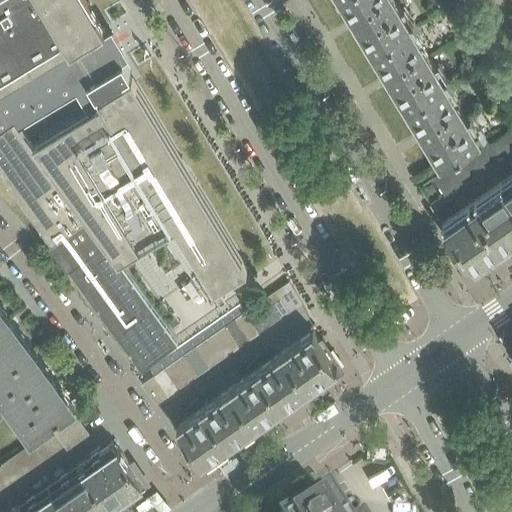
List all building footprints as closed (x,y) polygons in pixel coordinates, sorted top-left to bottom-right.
[(248,266),(132,74),(127,77),(126,75),(132,71),(123,57),(110,65),(93,37),(105,29),(88,0),(0,0),(0,166),(59,248),(62,247),(71,260),(69,262),(142,363),(178,338),(177,336),(188,328),(171,304),(160,313),(119,256),(163,230),(166,235),(180,227),(215,286),(248,266)] [(410,26),(394,0),(342,0),(373,50),(410,26)] [(444,82),(427,55),(410,26),(373,50),(407,106),(444,82)] [(488,143),(471,114),(465,118),(444,82),(407,106),(441,162),(478,140),(482,147),(488,143)] [(511,139),(511,128),(502,135),(505,140),(509,140),(511,139)] [(510,151),(509,140),(505,140),(502,135),(488,143),(482,147),(486,154),(489,153),(510,151)] [(490,165),(489,153),(486,154),(482,147),(462,160),(467,167),(469,167),(490,165)] [(470,179),(469,167),(467,167),(462,160),(444,171),(451,182),(470,179)] [(446,195),(470,179),(451,182),(444,171),(434,177),(446,195)] [(511,174),(501,182),(511,197),(511,174)] [(511,197),(501,182),(474,201),(478,205),(473,209),(470,204),(443,223),(446,227),(445,228),(453,239),(452,240),(471,268),(480,269),(502,254),(500,249),(507,245),(511,248),(511,247),(511,197)] [(435,188),(432,183),(425,187),(428,192),(435,188)] [(289,281),(277,289),(290,309),(303,300),(289,281)] [(290,309),(277,289),(267,296),(280,316),(290,309)] [(280,316),(267,296),(256,303),(270,323),(280,316)] [(270,323),(256,303),(246,311),(259,330),(270,323)] [(0,373),(34,349),(0,304),(0,373)] [(259,330),(246,311),(236,318),(250,337),(259,330)] [(250,337),(236,318),(225,325),(239,345),(250,337)] [(239,345),(225,325),(215,332),(229,352),(239,345)] [(315,384),(340,367),(329,351),(327,352),(314,333),(315,333),(313,330),(261,367),(287,404),(292,400),(291,399),(298,395),(298,396),(307,390),(306,389),(310,386),(314,383),(315,384)] [(229,352),(215,332),(205,339),(219,359),(229,352)] [(219,359),(205,339),(195,346),(208,366),(219,359)] [(208,366),(195,346),(184,353),(198,373),(208,366)] [(75,406),(54,377),(34,349),(0,373),(0,389),(11,404),(8,407),(12,411),(15,409),(33,435),(30,437),(31,438),(71,408),(75,406)] [(198,373),(184,353),(174,360),(188,380),(198,373)] [(188,380),(174,360),(164,367),(178,387),(188,380)] [(178,387),(164,367),(155,374),(168,394),(178,387)] [(281,408),(287,404),(261,367),(205,405),(231,443),(254,427),(253,426),(257,423),(261,420),(262,421),(275,412),(275,411),(280,407),(281,408)] [(168,394),(155,374),(142,383),(157,402),(168,394)] [(231,443),(205,405),(176,425),(178,428),(179,428),(193,447),(204,462),(231,443)] [(60,437),(81,422),(74,412),(53,427),(60,437)] [(67,448),(89,432),(81,422),(60,437),(64,444),(67,448)] [(34,465),(64,444),(60,437),(53,427),(23,448),(34,465)] [(112,439),(48,483),(67,511),(98,511),(143,481),(118,445),(117,445),(112,439)] [(388,445),(383,444),(368,442),(367,455),(387,457),(388,445)] [(34,465),(23,448),(2,463),(13,479),(34,465)] [(0,487),(13,479),(2,463),(0,464),(0,487)] [(67,511),(48,483),(5,511),(67,511)] [(336,511),(332,504),(333,504),(332,503),(317,511),(336,511)]
